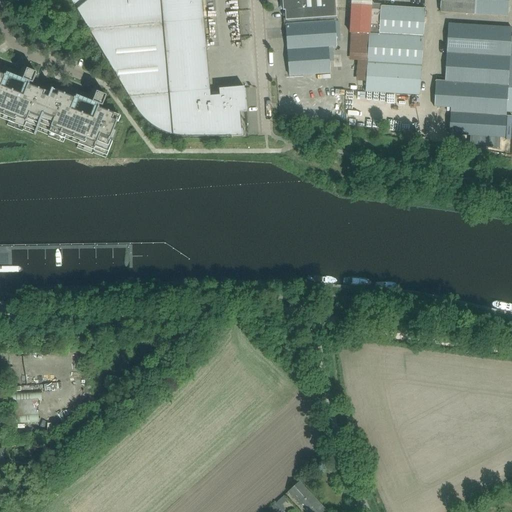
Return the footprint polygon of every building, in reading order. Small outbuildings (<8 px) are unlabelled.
[(210,91),(201,0),(88,0),(77,10),(129,97),(210,91)] [(227,0),(228,9),(237,9),(236,0),(227,0)] [(338,21),(336,0),(282,0),(283,10),(285,10),(289,76),(330,73),(328,47),(336,47),(334,22),(338,21)] [(351,33),(369,34),(370,17),(371,6),(371,0),(351,0),(349,33),(351,33)] [(508,0),(439,0),(439,12),(507,16),(508,0)] [(371,6),(370,17),(369,34),(367,73),(366,83),(365,83),(365,92),(420,95),(422,51),(424,19),(425,9),(380,6),(371,6)] [(238,14),(230,14),(230,37),(238,37),(238,14)] [(506,116),(511,27),(448,23),(444,81),(435,80),(434,107),(450,108),(449,112),(450,112),(506,116)] [(367,73),(369,34),(351,33),(349,60),(357,61),(356,72),(367,73)] [(105,152),(117,121),(119,117),(109,113),(109,112),(108,111),(107,112),(99,109),(99,108),(100,106),(102,107),(106,96),(96,92),(93,102),(76,96),(75,98),(74,98),(74,99),(65,96),(65,94),(64,94),(64,95),(53,91),(53,90),(52,89),(50,94),(39,90),(39,89),(38,89),(38,90),(29,86),(29,85),(30,83),(32,84),(36,74),(27,70),(23,79),(6,73),(5,76),(4,75),(4,76),(0,74),(0,115),(2,116),(1,117),(3,118),(3,117),(14,121),(13,122),(15,122),(24,125),(23,126),(25,126),(25,125),(36,130),(34,135),(35,136),(39,126),(50,130),(49,131),(51,132),(51,131),(60,134),(59,135),(60,136),(61,135),(71,139),(71,140),(72,140),(73,140),(83,144),(83,145),(84,145),(85,144),(93,148),(93,149),(94,149),(95,148),(105,152)] [(240,113),(246,112),(244,87),(219,89),(219,95),(210,96),(210,91),(129,97),(135,107),(138,111),(141,115),(144,119),(148,123),(152,126),(157,129),(162,132),(168,134),(173,135),(178,136),(183,137),(187,137),(231,137),(242,136),(242,130),(241,130),(240,113)] [(450,112),(449,134),(470,135),(469,144),(499,149),(500,137),(504,138),(506,116),(450,112)] [(0,265),(8,266),(8,253),(0,253),(0,265)] [(14,422),(38,422),(38,402),(41,402),(40,392),(13,393),(14,422)] [(43,441),(27,444),(28,450),(44,447),(43,441)] [(288,492),(306,511),(322,511),(325,510),(299,481),(288,492)]
